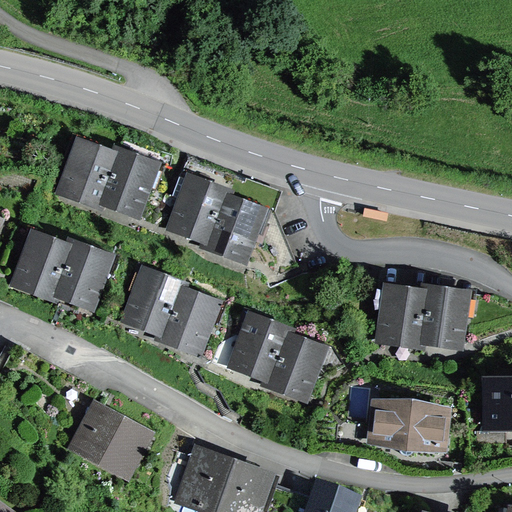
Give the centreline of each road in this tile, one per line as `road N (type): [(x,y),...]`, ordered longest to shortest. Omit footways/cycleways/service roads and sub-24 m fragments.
road 1 (residential): [(511,475),(387,482),(332,470),(232,432),(0,306)]
road 2 (tertiary): [(0,66),(322,175)]
road 3 (residential): [(322,175),(320,220),(333,242),(471,263),(511,287)]
road 4 (tertiary): [(322,175),(511,216)]
